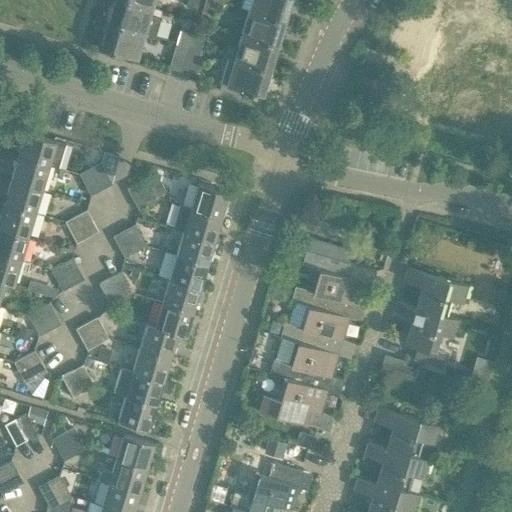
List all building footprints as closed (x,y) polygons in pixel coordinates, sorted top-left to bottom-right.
[(113,0),(107,21),(143,31),(154,35),(158,19),(148,16),(151,6),(128,0),(113,0)] [(198,0),(187,0),(186,5),(196,8),(198,0)] [(216,0),(204,0),(202,10),(212,13),(216,0)] [(241,0),(240,6),(284,19),(289,0),(241,0)] [(511,0),(452,0),(418,117),(511,144),(511,0)] [(241,33),(277,44),(284,19),(240,6),(240,7),(248,9),(241,33)] [(143,31),(107,21),(100,46),(135,57),(143,31)] [(189,45),(192,34),(179,30),(176,41),(189,45)] [(223,55),(270,69),(277,44),(241,33),(236,48),(226,45),(223,55)] [(192,34),(189,45),(200,48),(203,37),(192,34)] [(189,45),(176,41),(168,67),(181,71),(189,45)] [(189,45),(181,71),(192,74),(200,48),(189,45)] [(226,58),(217,89),(239,95),(241,88),(262,95),(270,69),(223,55),(223,56),(226,58)] [(24,130),(17,155),(48,164),(57,166),(65,142),(24,130)] [(10,178),(41,187),(48,164),(17,155),(10,178)] [(89,167),(100,187),(111,182),(99,161),(89,167)] [(100,187),(89,167),(79,173),(90,193),(100,187)] [(132,198),(153,187),(147,176),(126,188),(132,198)] [(41,187),(10,178),(3,202),(34,211),(41,187)] [(197,182),(190,206),(220,215),(227,191),(197,182)] [(153,187),(132,198),(138,208),(159,197),(153,187)] [(0,211),(0,226),(27,235),(34,211),(3,202),(0,211)] [(172,227),(183,230),(213,239),(220,215),(190,206),(179,203),(172,227)] [(70,231),(91,219),(85,209),(64,220),(70,231)] [(91,219),(70,231),(76,241),(97,230),(91,219)] [(123,230),(134,250),(145,244),(133,224),(123,230)] [(27,235),(0,226),(0,252),(20,259),(27,235)] [(134,250),(123,230),(113,235),(124,255),(134,250)] [(213,239),(183,230),(176,254),(206,263),(213,239)] [(296,286),(292,299),(297,301),(307,304),(349,316),(361,320),(366,307),(353,303),(360,280),(372,284),(377,270),(349,262),(353,249),(311,236),(307,249),(303,263),(318,267),(311,290),(296,286)] [(0,278),(4,280),(13,282),(20,259),(0,252),(0,278)] [(169,277),(199,286),(206,263),(176,254),(169,277)] [(56,278),(76,267),(71,257),(50,268),(56,278)] [(417,305),(448,315),(453,298),(465,301),(470,284),(408,265),(404,279),(423,284),(417,305)] [(76,267),(56,278),(62,289),(82,277),(76,267)] [(109,277),(120,298),(131,292),(120,271),(109,277)] [(120,298),(109,277),(99,282),(110,303),(120,298)] [(199,286),(169,277),(161,301),(192,310),(199,286)] [(448,315),(417,305),(398,299),(394,313),(412,318),(406,340),(418,343),(414,358),(440,366),(444,351),(437,349),(442,332),(455,336),(460,318),(448,315)] [(161,301),(155,324),(154,325),(176,331),(176,332),(185,335),(192,310),(161,301)] [(281,335),(296,340),(338,352),(351,356),(355,343),(342,339),(349,316),(307,304),(297,301),(290,323),(285,322),(281,335)] [(38,307),(49,328),(60,323),(48,302),(38,307)] [(49,328),(38,307),(27,313),(39,334),(49,328)] [(81,338),(102,326),(97,316),(76,327),(81,338)] [(146,322),(138,346),(169,355),(176,332),(176,331),(154,325),(155,324),(146,322)] [(102,326),(81,338),(87,348),(108,337),(102,326)] [(270,372),(285,376),(328,389),(340,393),(344,380),(331,376),(338,352),(296,340),(289,363),(275,358),(270,372)] [(100,346),(96,359),(107,363),(111,349),(100,346)] [(131,370),(162,379),(169,355),(138,346),(131,370)] [(19,371),(39,359),(34,350),(14,361),(19,371)] [(407,360),(385,354),(381,370),(414,380),(417,368),(406,365),(407,360)] [(39,359),(19,371),(25,381),(45,370),(39,359)] [(72,370),(83,390),(94,385),(82,364),(72,370)] [(83,390),(72,370),(61,375),(73,396),(83,390)] [(162,379),(131,370),(124,393),(155,402),(162,379)] [(328,389),(285,376),(278,399),(264,395),(259,409),(329,430),(333,415),(321,412),(328,389)] [(155,402),(124,393),(117,418),(148,427),(155,402)] [(388,447),(419,456),(424,439),(435,442),(441,424),(379,406),(375,419),(394,425),(388,447)] [(15,417),(26,438),(36,433),(25,412),(15,417)] [(26,438),(15,417),(4,423),(15,444),(26,438)] [(58,448),(79,437),(73,427),(52,438),(58,448)] [(115,457),(146,466),(153,441),(122,432),(115,457)] [(79,437),(58,448),(64,459),(84,448),(79,437)] [(377,481),(408,490),(413,473),(425,477),(430,459),(419,456),(388,447),(368,441),(364,453),(384,459),(377,481)] [(236,490),(231,505),(246,510),(254,511),(305,511),(293,508),(299,486),(308,488),(313,473),(262,457),(258,456),(249,460),(246,470),(253,485),(250,495),(236,490)] [(99,471),(97,477),(108,481),(138,490),(146,466),(115,457),(110,472),(102,469),(99,471)] [(0,479),(17,470),(11,459),(0,465),(0,479)] [(17,470),(0,479),(0,489),(1,492),(23,480),(17,470)] [(49,480),(59,501),(70,495),(59,475),(49,480)] [(415,511),(420,494),(408,490),(377,481),(358,475),(355,488),(374,493),(368,511),(401,511),(403,508),(415,511)] [(59,501),(49,480),(38,486),(49,506),(59,501)] [(131,511),(138,490),(108,481),(101,504),(126,511),(131,511)] [(89,501),(85,511),(126,511),(101,504),(89,501)]
